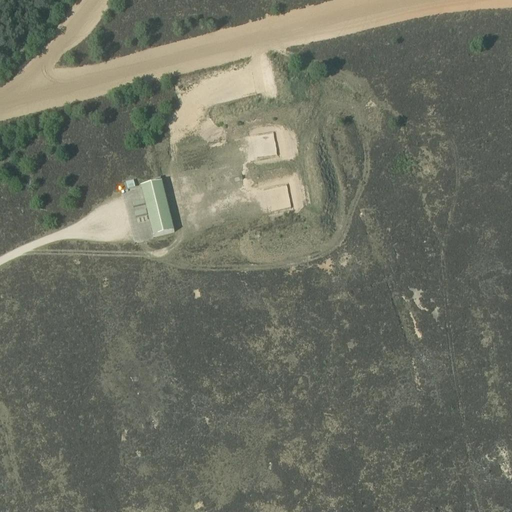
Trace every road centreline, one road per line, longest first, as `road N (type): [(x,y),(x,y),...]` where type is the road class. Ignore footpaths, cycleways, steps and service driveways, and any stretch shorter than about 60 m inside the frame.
road 1 (track): [(0,107),(416,0)]
road 2 (track): [(4,106),(93,0)]
road 3 (track): [(0,261),(126,216)]
